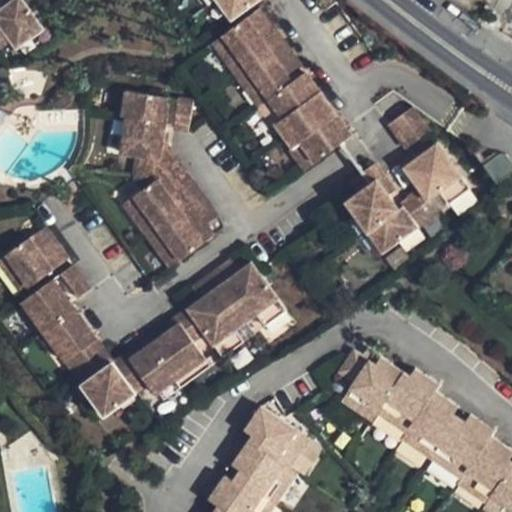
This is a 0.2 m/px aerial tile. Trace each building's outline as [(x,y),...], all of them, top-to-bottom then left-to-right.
[(210,0),(217,9),(229,0),(210,0)] [(265,0),(229,0),(217,9),(230,28),(267,2),(265,0)] [(0,21),(0,58),(0,59),(12,51),(18,60),(46,40),(21,7),(0,21)] [(260,18),(216,49),(238,81),(283,49),(260,18)] [(283,49),(238,81),(261,113),(306,82),(283,49)] [(5,76),(0,79),(0,105),(3,103),(10,97),(8,90),(18,87),(14,73),(10,74),(5,76)] [(306,82),(261,113),(283,144),(328,113),(306,82)] [(18,87),(8,90),(10,97),(20,94),(18,87)] [(171,103),(124,96),(119,122),(126,124),(166,130),(167,127),(171,103)] [(178,105),(174,128),(173,135),(190,138),(193,122),(195,107),(178,105)] [(350,143),(328,113),(283,144),(305,175),(350,143)] [(413,117),(389,134),(397,146),(421,129),(413,117)] [(166,130),(126,124),(120,160),(136,162),(144,163),(142,183),(134,182),(134,184),(135,185),(143,196),(169,179),(159,167),(162,150),(166,130)] [(421,129),(397,146),(406,159),(430,141),(421,129)] [(162,150),(159,167),(169,179),(178,172),(162,150)] [(419,199),(429,213),(439,205),(442,210),(463,194),(435,156),(415,170),(410,164),(399,172),(419,199)] [(136,162),(134,182),(142,183),(144,163),(136,162)] [(178,172),(169,179),(182,197),(191,190),(178,172)] [(356,202),(343,212),(363,241),(396,217),(386,203),(375,189),(381,184),(373,173),(349,190),(352,194),(356,202)] [(143,196),(122,212),(136,231),(146,223),(154,235),(200,202),(191,190),(182,197),(169,179),(143,196)] [(392,200),(381,184),(375,189),(386,203),(392,200)] [(463,194),(442,210),(449,218),(469,203),(463,194)] [(396,217),(363,241),(381,265),(438,225),(429,213),(419,199),(406,208),(409,212),(416,222),(409,226),(402,216),(401,214),(396,217)] [(168,272),(214,240),(207,232),(200,223),(210,215),(200,202),(154,235),(163,245),(153,251),(168,272)] [(409,212),(402,216),(409,226),(416,222),(409,212)] [(217,225),(210,215),(200,223),(207,232),(217,225)] [(136,231),(145,241),(154,235),(146,223),(136,231)] [(41,233),(0,261),(0,265),(22,296),(67,264),(58,250),(55,252),(41,233)] [(154,235),(145,241),(153,251),(163,245),(154,235)] [(228,268),(224,271),(234,284),(241,278),(231,266),(228,268)] [(287,316),(254,269),(241,278),(234,284),(224,271),(210,280),(247,332),(258,324),(265,333),(287,316)] [(73,271),(21,308),(42,337),(74,314),(68,304),(64,298),(73,292),(78,299),(80,300),(89,294),(73,271)] [(247,332),(210,280),(199,289),(207,301),(200,307),(186,316),(221,364),(242,348),(236,340),(247,332)] [(207,301),(199,289),(193,293),(191,295),(200,307),(207,301)] [(73,292),(64,298),(68,304),(78,299),(73,292)] [(74,314),(42,337),(71,379),(104,356),(94,342),(80,322),(74,314)] [(221,364),(186,316),(172,325),(178,333),(150,353),(174,386),(203,366),(210,376),(223,367),(221,364)] [(178,333),(172,325),(164,331),(144,345),(150,353),(178,333)] [(349,344),(338,361),(353,370),(349,376),(338,394),(360,409),(366,399),(376,406),(402,368),(362,341),(357,349),(349,344)] [(150,353),(144,345),(123,360),(112,368),(118,375),(150,353)] [(118,375),(135,400),(147,392),(156,403),(176,389),(174,386),(150,353),(118,375)] [(104,356),(71,379),(104,425),(136,402),(135,400),(118,375),(112,368),(104,356)] [(353,370),(338,361),(334,367),(349,376),(353,370)] [(410,363),(405,370),(418,379),(423,372),(410,363)] [(376,406),(373,411),(389,423),(397,412),(407,419),(429,388),(434,380),(423,372),(418,379),(405,370),(402,368),(376,406)] [(442,396),(429,388),(407,419),(403,425),(411,431),(404,440),(427,456),(454,415),(448,411),(437,404),(442,396)] [(437,404),(448,411),(453,403),(442,396),(437,404)] [(245,432),(285,459),(297,439),(287,433),(294,423),(257,398),(248,412),(255,416),(249,426),(245,432)] [(376,406),(366,399),(360,409),(370,416),(373,411),(376,406)] [(249,426),(255,416),(248,412),(242,422),(249,426)] [(407,419),(397,412),(389,423),(400,430),(403,425),(407,419)] [(459,419),(471,427),(476,420),(464,412),(459,419)] [(459,419),(454,415),(427,456),(444,468),(449,459),(460,466),(483,433),(487,427),(476,420),(471,427),(459,419)] [(294,423),(287,433),(297,439),(304,429),(294,423)] [(411,431),(403,425),(400,430),(396,435),(404,440),(411,431)] [(232,467),(272,493),(286,473),(278,468),(285,459),(245,432),(236,445),(244,450),(235,462),(232,467)] [(498,442),(483,433),(460,466),(457,471),(466,477),(461,486),(480,500),(485,494),(510,458),(505,455),(504,457),(493,450),(498,442)] [(493,450),(504,457),(505,455),(509,450),(498,442),(493,450)] [(236,445),(228,457),(235,462),(244,450),(236,445)] [(511,511),(511,460),(510,458),(485,494),(493,501),(485,511),(511,511)] [(285,459),(278,468),(286,473),(292,464),(285,459)] [(460,466),(449,459),(444,468),(454,475),(457,471),(460,466)] [(246,511),(250,507),(257,511),(259,511),(272,493),(232,467),(229,472),(222,483),(213,478),(204,491),(215,499),(234,511),(246,511)] [(220,467),(213,478),(222,483),(229,472),(220,467)] [(466,477),(457,471),(454,475),(451,480),(461,486),(466,477)] [(480,500),(476,505),(485,511),(493,501),(485,494),(480,500)] [(234,511),(215,499),(206,511),(234,511)]
